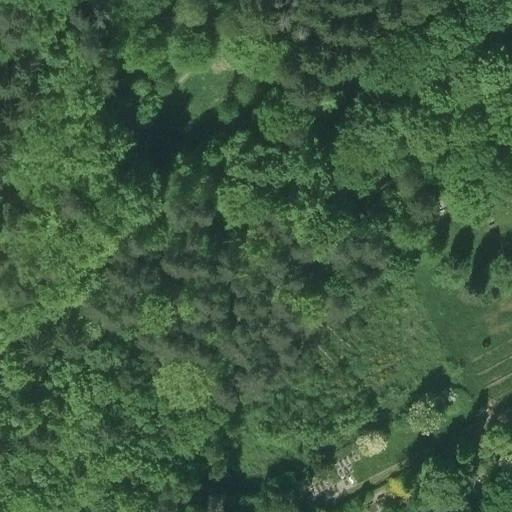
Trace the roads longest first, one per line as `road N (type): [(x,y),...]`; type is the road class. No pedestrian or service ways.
road 1 (track): [(455,0),(150,188),(0,342)]
road 2 (track): [(511,413),(323,511),(457,511),(511,481)]
road 3 (track): [(511,11),(400,89),(419,92),(511,52)]
road 4 (track): [(511,118),(429,156),(420,170),(438,171),(511,139)]
